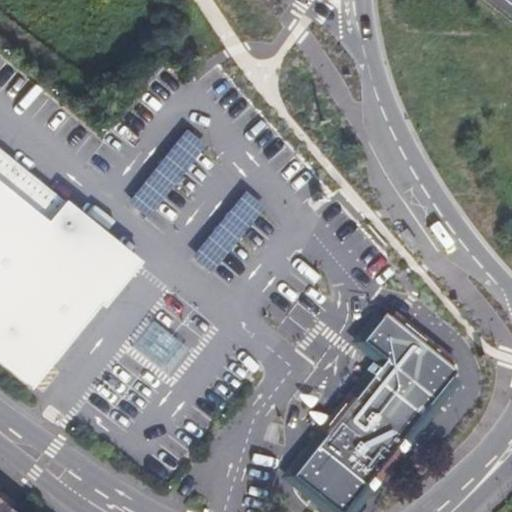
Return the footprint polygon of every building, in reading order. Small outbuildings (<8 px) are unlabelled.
[(185,129),(128,202),(148,217),(205,144),(185,129)] [(0,363),(29,387),(135,260),(0,152),(0,363)] [(194,254),(213,269),(265,206),(246,191),(194,254)] [(407,227),(400,233),(411,249),(419,244),(407,227)] [(397,452),(405,442),(464,369),(384,304),(354,341),(378,360),(287,471),(337,511),(348,511),(367,488),(377,477),(397,452)]
